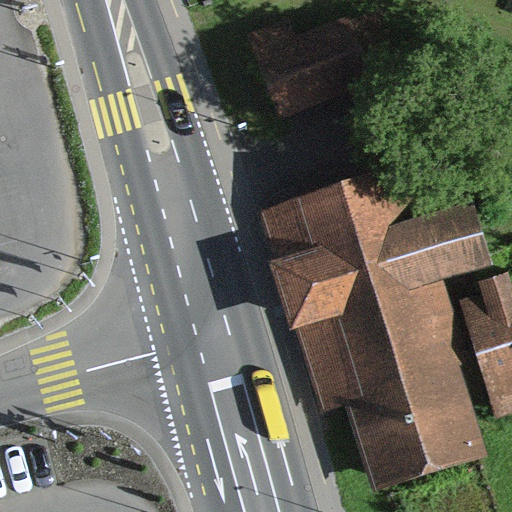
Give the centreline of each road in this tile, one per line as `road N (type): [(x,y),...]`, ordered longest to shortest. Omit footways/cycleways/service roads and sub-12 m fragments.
road 1 (primary): [(216,338),(112,0)]
road 2 (residential): [(0,396),(216,338)]
road 3 (primary): [(262,511),(216,338)]
